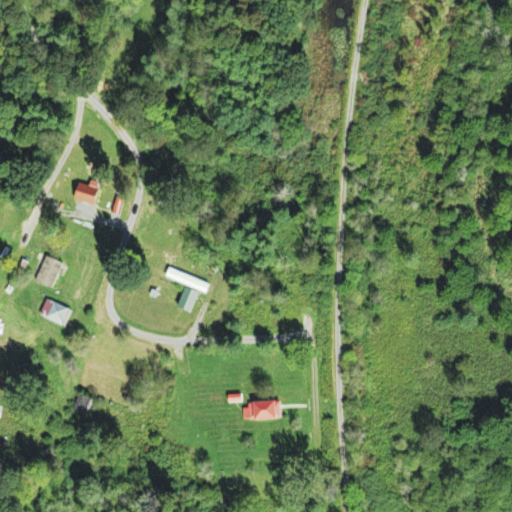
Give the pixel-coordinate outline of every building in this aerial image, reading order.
[(96,207),(75,202),(79,183),(100,188),(96,207)] [(53,287),(39,281),(49,256),(63,262),(53,287)] [(165,275),(169,267),(210,285),(207,293),(165,275)] [(192,312),(178,306),(186,286),(200,292),(192,312)] [(47,296),(75,310),(67,326),(39,312),(47,296)] [(79,392),(92,397),(86,413),(74,408),(79,392)] [(251,422),(250,404),(280,402),(282,420),(251,422)]
